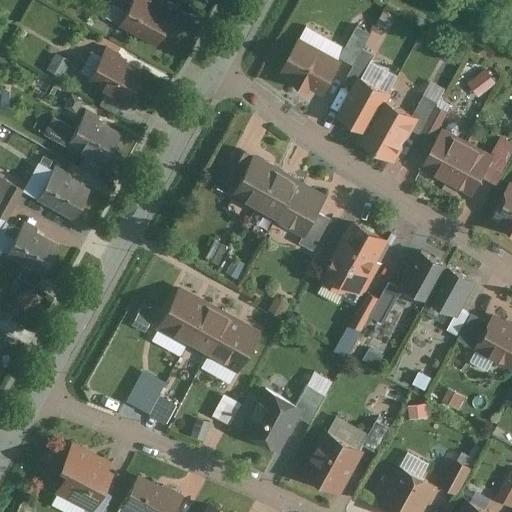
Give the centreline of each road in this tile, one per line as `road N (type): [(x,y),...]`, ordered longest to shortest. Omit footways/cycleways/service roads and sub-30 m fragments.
road 1 (residential): [(214,75),(35,396)]
road 2 (residential): [(214,75),(511,274)]
road 3 (residential): [(291,511),(35,396)]
